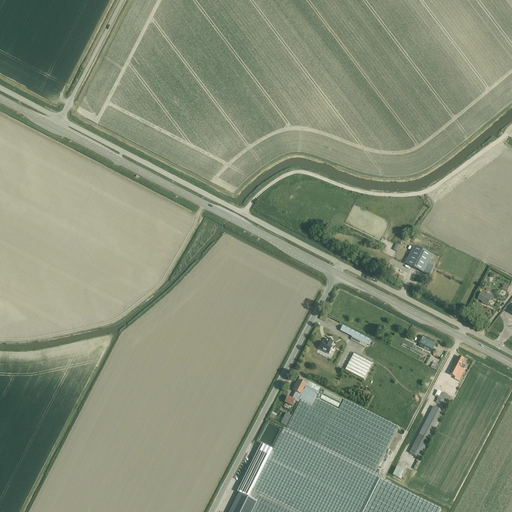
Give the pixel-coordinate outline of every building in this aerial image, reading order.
[(414,246),(405,264),(423,273),(432,255),(414,246)] [(492,300),(494,297),(487,294),(487,296),(481,293),(478,299),(484,303),(483,304),(488,306),(491,299),(492,300)] [(367,345),(370,340),(343,326),(340,331),(352,337),(351,340),(354,342),(356,339),(367,345)] [(423,338),(420,343),(431,349),(434,344),(423,338)] [(319,349),(329,354),(332,347),(331,346),(333,342),(328,339),(325,344),(323,342),(319,349)] [(372,362),(353,353),(344,370),(363,380),(372,362)] [(461,364),(464,359),(459,357),(450,375),(455,377),(454,379),(459,381),(465,369),(464,369),(465,366),(461,364)] [(239,493),(229,511),(439,511),(441,510),(380,480),(382,476),(376,473),(375,473),(399,427),(344,400),(339,410),(319,400),(322,393),(319,391),(320,388),(306,381),(300,377),(298,380),(293,391),(295,392),(291,399),(288,397),(285,403),(292,407),(295,401),(294,400),(295,397),(301,400),(291,419),(287,428),(286,429),(283,427),(272,450),(265,464),(249,498),(239,493)] [(322,395),(339,404),(341,399),(325,391),(322,395)] [(449,404),(452,398),(438,391),(435,396),(449,404)] [(320,399),(337,408),(339,404),(322,396),(320,399)] [(421,459),(445,412),(434,407),(410,453),(421,459)] [(286,414),(281,424),(286,427),(292,416),(286,414)] [(261,444),(237,493),(239,493),(249,498),(265,464),(272,450),(261,444)] [(397,467),(393,475),(399,479),(403,471),(397,467)]
